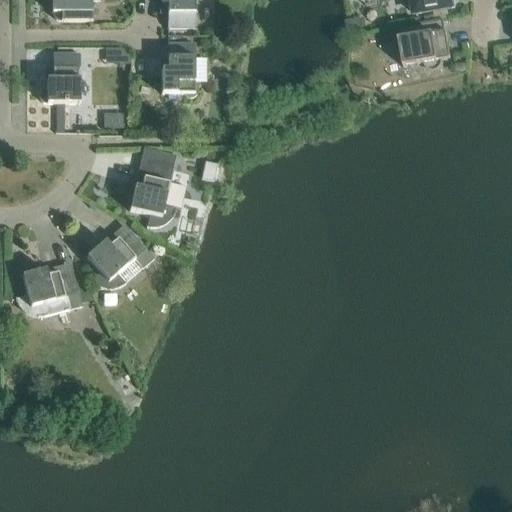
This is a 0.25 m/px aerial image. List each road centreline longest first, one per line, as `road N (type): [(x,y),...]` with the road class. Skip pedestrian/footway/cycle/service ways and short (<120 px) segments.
road 1 (residential): [(0,200),(41,196),(83,157),(80,130),(6,125)]
road 2 (unknown): [(6,39),(150,33)]
road 3 (residential): [(6,125),(6,0)]
